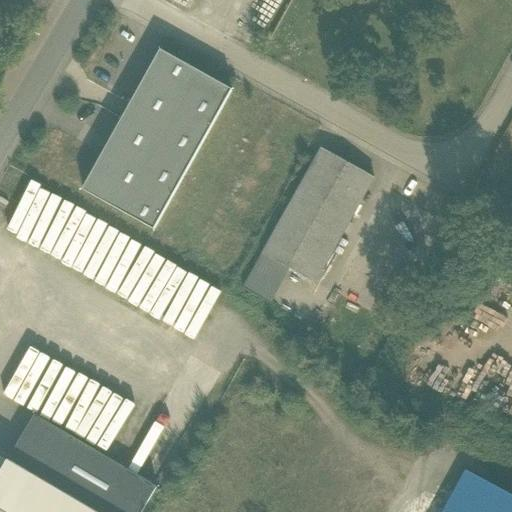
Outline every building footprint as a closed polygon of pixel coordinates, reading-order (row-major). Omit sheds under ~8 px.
[(84,191),(155,231),(233,91),(162,51),(84,191)] [(243,291),(271,307),(292,270),(316,284),(362,201),(375,179),(322,150),(310,172),(263,255),(243,291)] [(9,460),(96,511),(142,511),(157,488),(35,416),(9,460)] [(96,511),(9,460),(0,475),(0,511),(96,511)] [(511,511),(511,495),(487,482),(467,471),(444,511),(511,511)]
